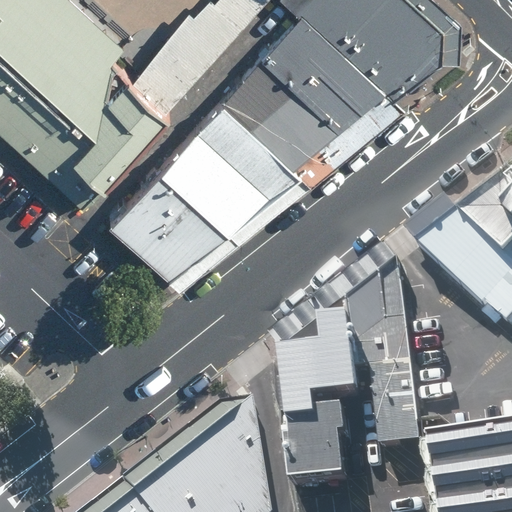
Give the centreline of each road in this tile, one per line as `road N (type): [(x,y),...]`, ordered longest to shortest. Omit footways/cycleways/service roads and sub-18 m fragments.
road 1 (tertiary): [(424,152),(0,492)]
road 2 (tertiary): [(424,152),(511,41)]
